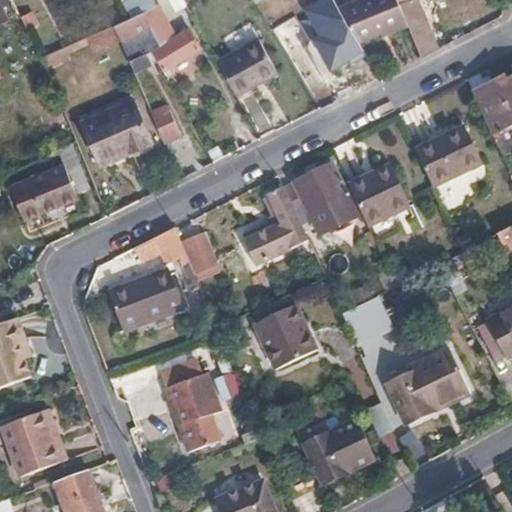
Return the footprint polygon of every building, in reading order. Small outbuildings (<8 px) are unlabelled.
[(11,0),(0,0),(0,23),(19,15),(11,0)] [(162,45),(152,50),(164,70),(200,49),(189,32),(175,38),(155,0),(125,0),(135,16),(143,12),(151,27),(162,45)] [(351,0),(338,7),(358,42),(405,17),(397,0),(351,0)] [(397,0),(405,17),(423,56),(439,48),(417,0),(397,0)] [(272,31),(291,62),(334,36),(316,6),(272,31)] [(62,49),(65,47),(58,36),(47,42),(32,10),(20,16),(42,57),(62,49)] [(117,25),(127,41),(151,27),(143,12),(135,16),(117,25)] [(224,38),(231,52),(259,37),(251,23),(224,38)] [(218,63),(236,96),(278,72),(259,39),(218,63)] [(42,57),(47,69),(68,61),(62,49),(42,57)] [(92,79),(82,58),(76,59),(79,67),(64,73),(74,97),(90,90),(88,81),(92,79)] [(468,86),(500,154),(511,148),(511,70),(505,74),(503,70),(468,86)] [(150,141),(132,99),(80,120),(97,162),(150,141)] [(181,137),(170,106),(155,111),(167,142),(181,137)] [(464,129),(415,153),(433,189),(482,165),(464,129)] [(75,190),(67,170),(64,164),(12,187),(25,220),(79,197),(75,190)] [(390,164),(348,186),(351,192),(362,214),(365,222),(408,200),(390,164)] [(79,166),(67,170),(75,190),(88,185),(79,166)] [(330,166),(282,188),(299,224),(310,219),(317,234),(362,214),(351,192),(345,195),(330,166)] [(282,188),(268,195),(278,217),(273,230),(246,242),(259,269),(296,251),(295,248),(307,242),(299,224),(282,188)] [(176,228),(184,247),(191,266),(209,258),(194,218),(176,228)] [(176,228),(134,248),(141,262),(158,254),(161,258),(184,247),(176,228)] [(511,252),(511,228),(495,237),(500,244),(491,249),(496,260),(511,252)] [(193,303),(176,265),(118,291),(135,330),(193,303)] [(342,314),(354,340),(369,333),(359,313),(381,303),(377,297),(342,314)] [(315,349),(294,304),(253,322),(273,369),(315,349)] [(511,355),(511,307),(487,320),(507,358),(511,355)] [(26,344),(18,320),(0,326),(0,390),(32,378),(20,346),(26,344)] [(466,389),(446,350),(419,363),(422,367),(389,383),(395,397),(393,398),(406,425),(433,411),(432,406),(466,389)] [(204,377),(199,374),(165,390),(189,450),(219,437),(209,411),(217,408),(204,377)] [(500,385),(511,407),(511,380),(511,379),(500,385)] [(375,408),(380,432),(393,430),(388,405),(375,408)] [(57,432),(50,411),(4,428),(21,478),(61,464),(50,435),(57,432)] [(375,458),(356,419),(306,444),(325,483),(375,458)] [(102,511),(89,470),(54,482),(65,511),(102,511)] [(269,511),(256,481),(218,497),(223,511),(269,511)] [(0,502),(0,511),(11,508),(8,499),(0,502)]
